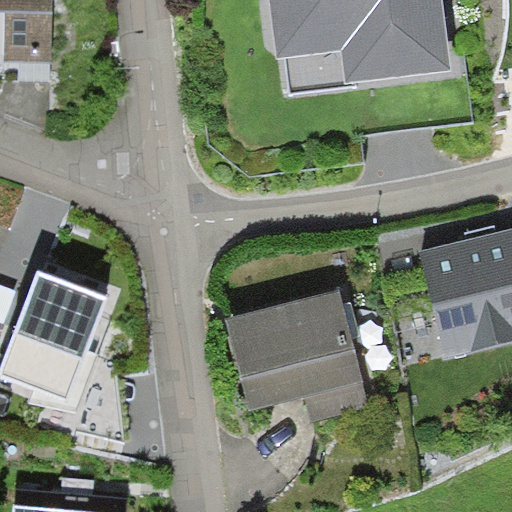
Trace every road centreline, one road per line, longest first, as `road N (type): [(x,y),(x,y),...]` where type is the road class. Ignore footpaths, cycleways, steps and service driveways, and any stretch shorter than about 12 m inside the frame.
road 1 (residential): [(169,220),(419,193),(511,168)]
road 2 (residential): [(200,511),(169,220)]
road 3 (residential): [(167,176),(139,0)]
road 4 (residential): [(0,144),(97,180),(167,176)]
